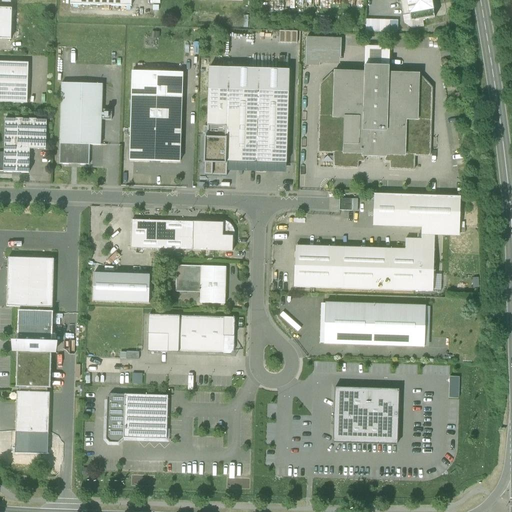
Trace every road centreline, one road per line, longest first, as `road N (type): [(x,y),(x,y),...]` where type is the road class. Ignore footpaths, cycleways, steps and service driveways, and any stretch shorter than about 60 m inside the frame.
road 1 (unclassified): [(0,193),(257,201)]
road 2 (primary): [(511,232),(480,0)]
road 3 (unclassified): [(255,309),(262,380),(276,384),(294,368),(294,356),(267,329)]
